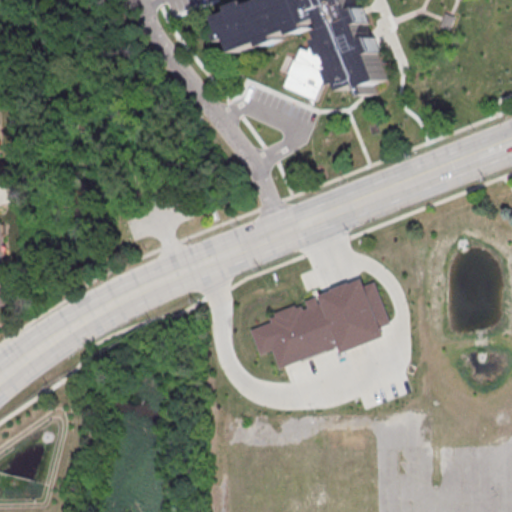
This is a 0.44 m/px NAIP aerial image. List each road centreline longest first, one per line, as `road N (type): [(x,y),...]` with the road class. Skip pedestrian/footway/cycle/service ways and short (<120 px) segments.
road 1 (secondary): [(402,186),(163,279),(0,377)]
road 2 (residential): [(264,193),(250,162),(156,41),(138,0)]
